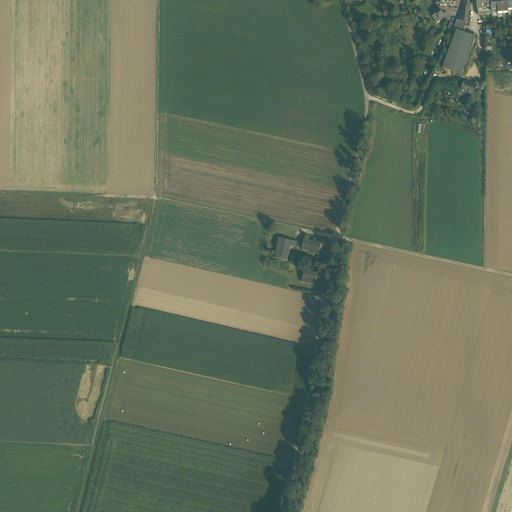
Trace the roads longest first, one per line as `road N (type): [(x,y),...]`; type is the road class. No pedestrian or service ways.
road 1 (unclassified): [(341,0),(367,97),(364,136),(335,235),(280,511)]
road 2 (track): [(76,511),(155,198),(158,0)]
road 3 (track): [(0,194),(155,198),(300,227)]
road 4 (track): [(511,274),(300,227)]
